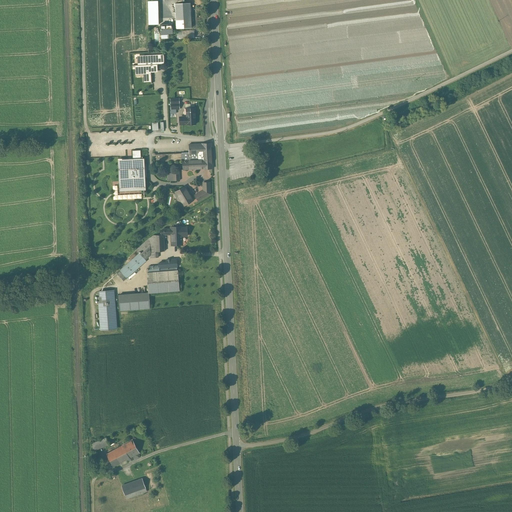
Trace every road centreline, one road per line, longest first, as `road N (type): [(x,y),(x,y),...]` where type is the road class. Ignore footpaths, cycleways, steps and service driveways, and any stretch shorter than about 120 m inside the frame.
road 1 (unclassified): [(511,50),(352,126),(221,147)]
road 2 (secondary): [(221,147),(236,446)]
road 3 (track): [(385,110),(508,382)]
road 4 (unclassified): [(511,381),(379,406),(303,434),(236,446)]
road 5 (track): [(228,432),(97,477),(93,511)]
road 6 (secondary): [(213,0),(221,147)]
road 7 (track): [(82,0),(84,115),(94,141)]
